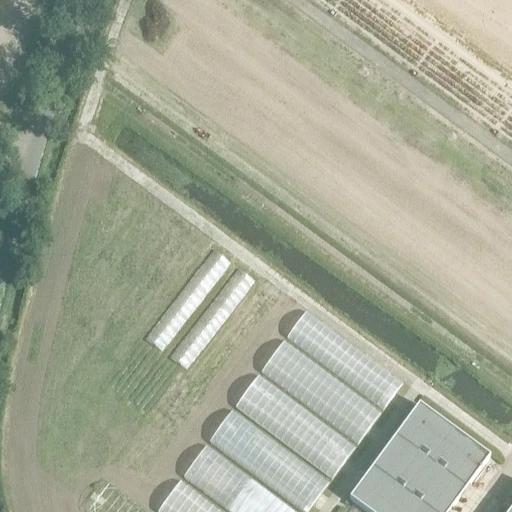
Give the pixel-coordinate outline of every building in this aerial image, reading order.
[(304,311),(285,339),(385,407),(404,380),(304,311)] [(258,373),(234,409),(335,477),(382,408),(282,341),(260,374),(258,373)] [(364,511),(449,511),(490,458),(418,406),(349,500),(364,511)] [(231,410),(209,442),(307,511),(330,480),(231,410)] [(301,511),(204,446),(182,479),(230,511),(301,511)] [(224,511),(178,481),(156,511),(224,511)]
